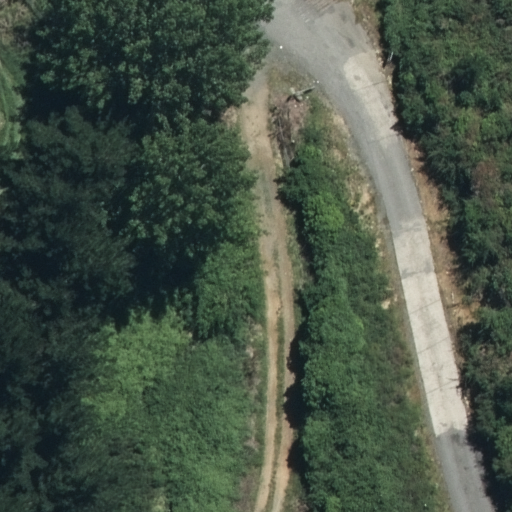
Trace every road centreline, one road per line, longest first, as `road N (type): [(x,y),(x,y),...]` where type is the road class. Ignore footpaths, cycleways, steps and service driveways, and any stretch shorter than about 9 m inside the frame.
road 1 (track): [(254,28),(329,59),(376,125),(482,511)]
road 2 (track): [(254,28),(286,348),(269,511)]
